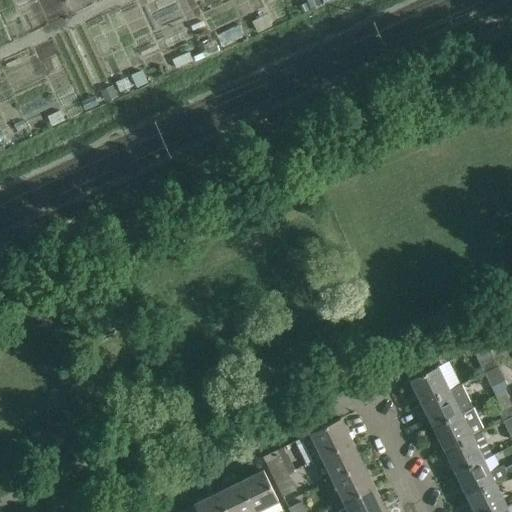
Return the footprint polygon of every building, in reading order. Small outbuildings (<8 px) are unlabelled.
[(303,2),(296,5),(300,13),(307,10),(303,2)] [(112,86),(100,91),(106,103),(117,98),(112,86)] [(511,319),(480,336),(495,366),(510,358),(507,352),(494,359),(488,346),(511,333),(511,319)] [(483,371),(495,366),(480,336),(462,345),(468,356),(474,353),(483,371)] [(511,363),(510,358),(495,366),(500,375),(501,374),(506,385),(511,382),(511,363)] [(421,402),(448,388),(437,366),(410,380),(421,402)] [(500,375),(495,366),(483,371),(488,381),(500,375)] [(460,412),(448,388),(421,402),(432,426),(460,412)] [(502,419),(511,414),(511,407),(505,392),(495,397),(502,412),(499,413),(502,419)] [(432,426),(443,448),(471,435),(484,428),(473,406),(460,412),(432,426)] [(511,414),(502,419),(511,440),(511,414)] [(301,438),(312,461),(321,457),(352,441),(347,431),(347,432),(341,420),(340,418),(301,438)] [(472,437),(471,435),(443,448),(455,472),(464,467),(482,458),(472,437)] [(352,441),(321,457),(333,479),(363,465),(356,452),(357,452),(352,441)] [(266,463),(274,480),(287,473),(279,456),(266,463)] [(482,458),(455,472),(466,495),(494,482),(508,475),(503,465),(489,472),(482,458)] [(363,465),(333,479),(344,502),(375,487),(370,477),(369,477),(363,465)] [(240,482),(254,511),(278,501),(263,471),(263,470),(252,475),(252,476),(240,482)] [(296,490),(287,473),(274,480),(283,497),(296,490)] [(254,511),(240,482),(227,488),(227,487),(217,492),(226,511),(254,511)] [(492,511),(506,505),(494,482),(466,495),(474,511),(492,511)] [(344,502),(348,511),(381,511),(385,510),(379,497),(380,497),(375,487),(344,502)] [(194,504),(195,505),(197,511),(226,511),(217,492),(207,497),(207,498),(196,504),(195,503),(194,504)] [(288,508),(290,511),(306,511),(301,502),(288,508)]
